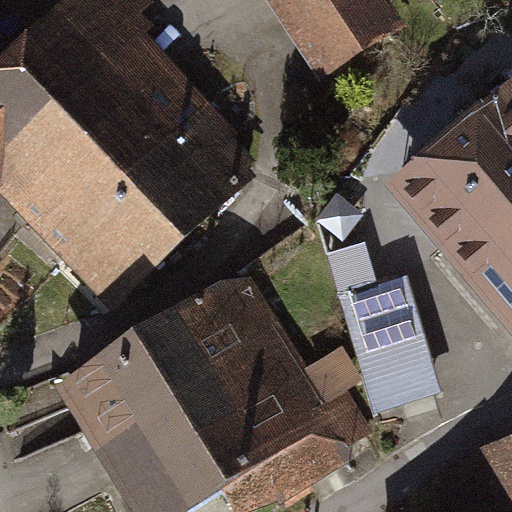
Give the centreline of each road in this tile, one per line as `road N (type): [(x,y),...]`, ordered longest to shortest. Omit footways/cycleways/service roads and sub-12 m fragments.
road 1 (unknown): [(242,0),(286,86),(291,134),(273,191),(226,234),(0,359)]
road 2 (residential): [(338,511),(444,447),(511,421)]
